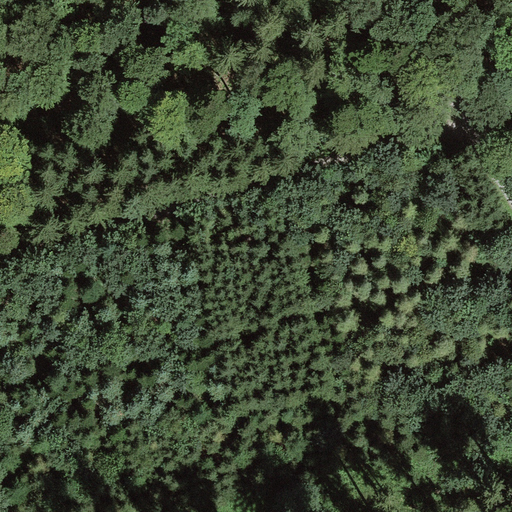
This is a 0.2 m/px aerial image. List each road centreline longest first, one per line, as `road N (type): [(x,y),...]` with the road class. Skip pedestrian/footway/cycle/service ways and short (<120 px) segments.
road 1 (track): [(0,256),(372,145),(470,125)]
road 2 (track): [(387,0),(470,125)]
